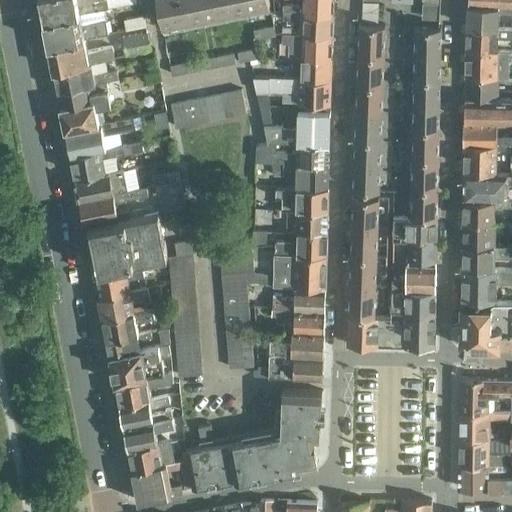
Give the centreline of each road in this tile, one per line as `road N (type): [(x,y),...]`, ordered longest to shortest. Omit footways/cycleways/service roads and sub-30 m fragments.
road 1 (residential): [(106,511),(6,0)]
road 2 (residential): [(444,359),(456,0)]
road 3 (residential): [(347,0),(336,357)]
road 4 (residential): [(115,511),(331,479)]
road 5 (residential): [(443,485),(444,359)]
road 6 (residential): [(336,357),(331,479)]
